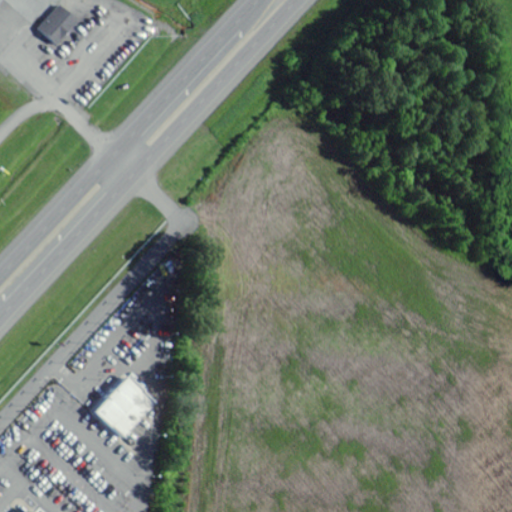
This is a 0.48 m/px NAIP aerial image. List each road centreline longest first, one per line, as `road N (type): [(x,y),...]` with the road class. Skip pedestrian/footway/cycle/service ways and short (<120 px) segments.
road 1 (trunk): [(0,323),(301,0)]
road 2 (trunk): [(256,0),(0,275)]
